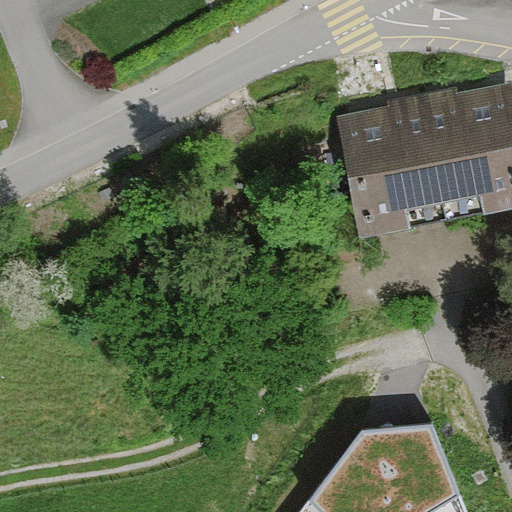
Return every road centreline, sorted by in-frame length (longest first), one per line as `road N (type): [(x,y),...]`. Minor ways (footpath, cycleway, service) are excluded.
road 1 (track): [(467,348),(379,346),(328,362),(222,428),(146,459),(0,479)]
road 2 (residential): [(373,2),(69,152)]
road 3 (residential): [(69,152),(2,0)]
road 4 (unclassified): [(511,36),(430,26),(373,2)]
